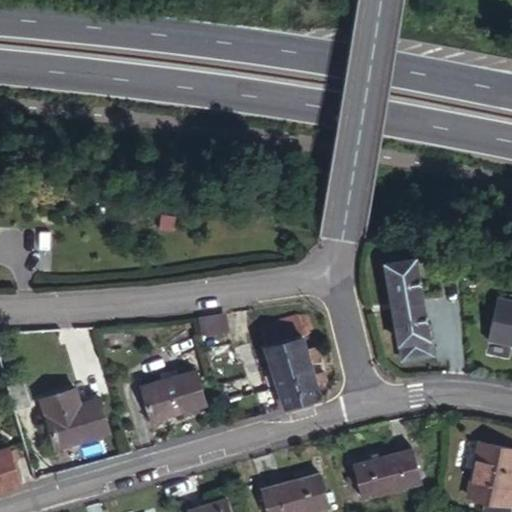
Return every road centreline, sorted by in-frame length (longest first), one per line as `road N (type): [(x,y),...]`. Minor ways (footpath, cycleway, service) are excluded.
road 1 (trunk): [(511,92),(168,33),(0,17)]
road 2 (trunk): [(0,65),(511,141)]
road 3 (residential): [(0,511),(359,403)]
road 4 (residential): [(332,281),(0,310)]
road 5 (residential): [(380,0),(332,281)]
road 6 (residential): [(511,399),(442,389),(359,403)]
road 7 (residential): [(332,281),(359,403)]
